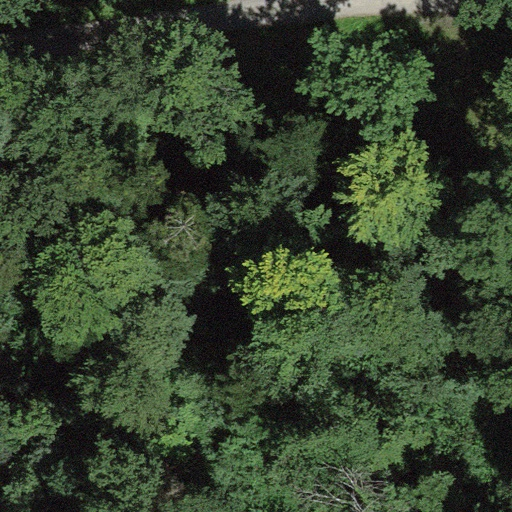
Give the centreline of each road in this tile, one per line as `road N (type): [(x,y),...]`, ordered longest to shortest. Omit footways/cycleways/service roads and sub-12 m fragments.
road 1 (track): [(347,0),(0,46)]
road 2 (track): [(511,167),(466,72),(452,0)]
